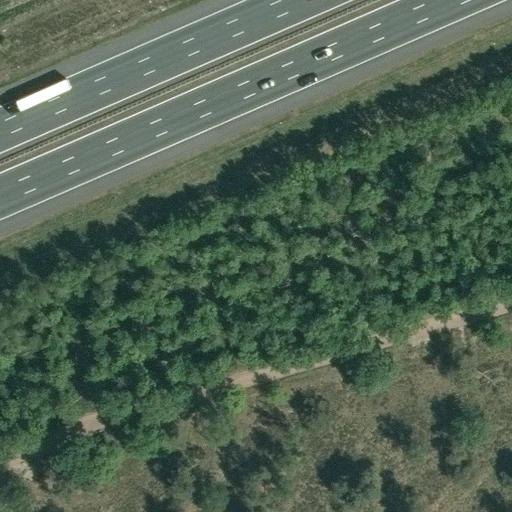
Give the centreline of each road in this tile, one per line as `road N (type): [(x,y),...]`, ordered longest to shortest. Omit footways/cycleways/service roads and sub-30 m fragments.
road 1 (track): [(511,302),(132,421),(0,473)]
road 2 (motorway): [(0,195),(449,0)]
road 3 (motorway): [(296,0),(0,128)]
